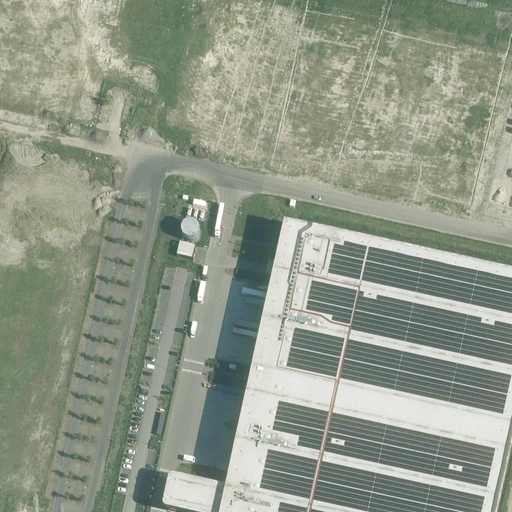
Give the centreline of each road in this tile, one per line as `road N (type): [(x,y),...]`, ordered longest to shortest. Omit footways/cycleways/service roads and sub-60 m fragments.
road 1 (unclassified): [(134,155),(56,511)]
road 2 (unclassified): [(86,511),(164,161)]
road 3 (unclassified): [(511,241),(164,161)]
road 4 (unclassified): [(134,155),(0,126)]
